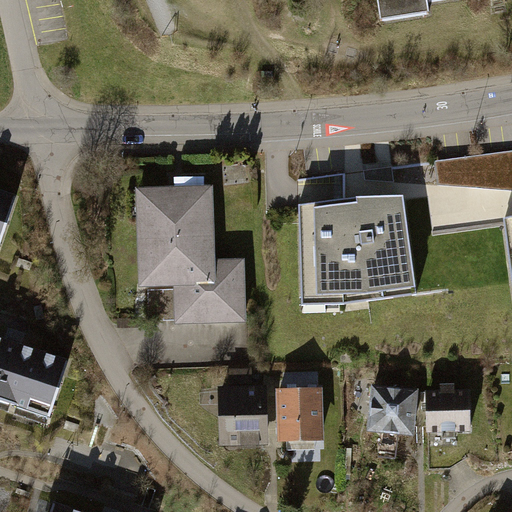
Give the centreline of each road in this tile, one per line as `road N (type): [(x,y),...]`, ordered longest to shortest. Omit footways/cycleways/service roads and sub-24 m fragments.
road 1 (residential): [(511,98),(311,123),(39,128)]
road 2 (residential): [(39,128),(73,266),(109,353),(176,449),(252,511)]
road 3 (track): [(311,123),(239,0)]
road 4 (residential): [(39,128),(11,0)]
